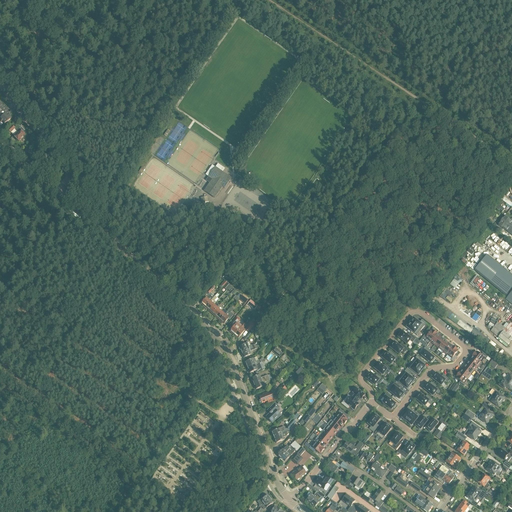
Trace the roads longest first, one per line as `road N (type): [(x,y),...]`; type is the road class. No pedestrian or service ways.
road 1 (tertiary): [(288,499),(219,343),(59,193)]
road 2 (unknown): [(233,0),(89,206),(45,233),(0,225)]
road 3 (track): [(211,212),(259,240),(320,258),(261,301),(277,340),(331,379)]
road 4 (track): [(271,0),(511,156)]
road 5 (residential): [(391,416),(432,368),(454,366),(466,352),(421,312),(410,313),(361,373),(371,402)]
road 6 (residential): [(59,193),(67,168),(0,81)]
road 7 (residential): [(288,499),(371,402)]
